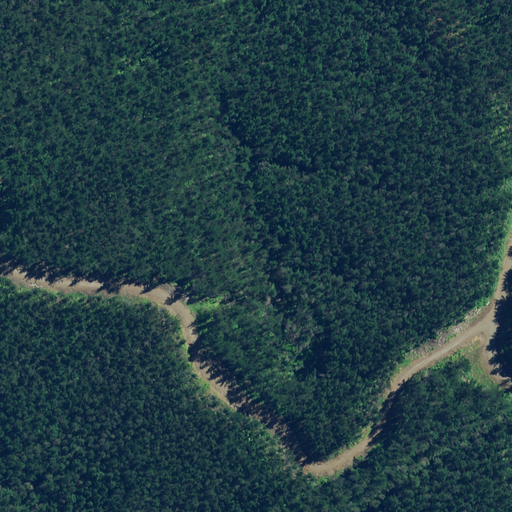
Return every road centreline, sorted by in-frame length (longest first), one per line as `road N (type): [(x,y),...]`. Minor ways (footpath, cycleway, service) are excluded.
road 1 (track): [(492,324),(390,340),(365,429),(332,454),(304,447),(274,423),(260,386),(233,371),(193,275),(140,263),(16,265),(0,252)]
road 2 (track): [(511,381),(491,338),(511,257)]
